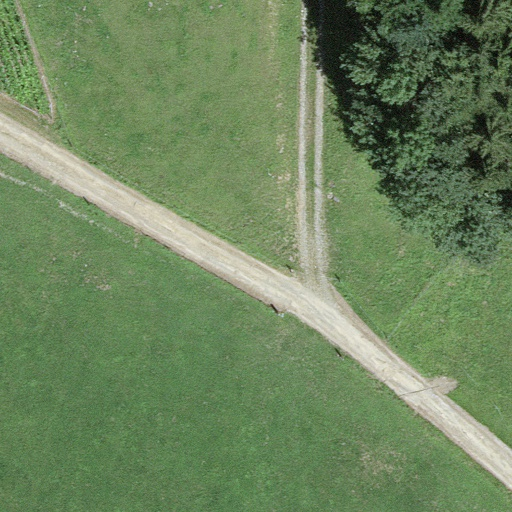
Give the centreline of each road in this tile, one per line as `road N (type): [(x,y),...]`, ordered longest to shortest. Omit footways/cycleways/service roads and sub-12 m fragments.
road 1 (track): [(511,472),(316,304),(105,198),(0,133)]
road 2 (track): [(316,304),(307,216),(313,0)]
